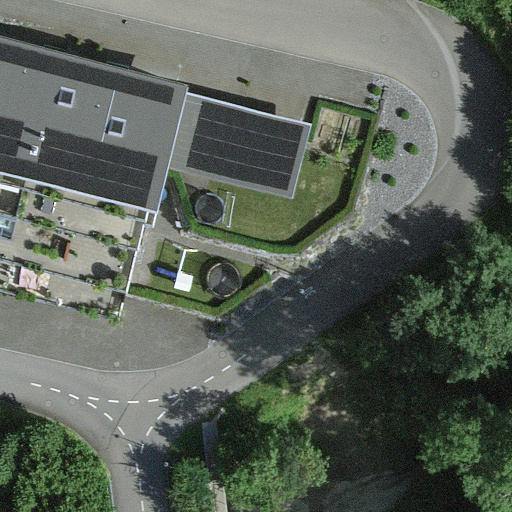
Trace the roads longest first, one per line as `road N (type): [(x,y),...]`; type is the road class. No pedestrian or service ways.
road 1 (residential): [(133,412),(328,300),(432,223),(459,176),(472,126),(463,81),(427,49),(180,0)]
road 2 (residential): [(133,412),(0,373)]
